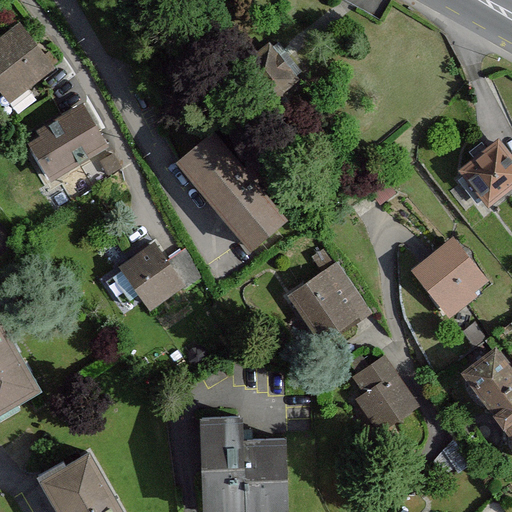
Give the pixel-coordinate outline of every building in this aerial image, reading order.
[(0,95),(42,67),(15,27),(0,37),(0,95)] [(238,52),(265,92),(291,75),(265,34),(238,52)] [(99,149),(73,107),(21,140),(47,181),(99,149)] [(166,151),(240,242),(275,213),(201,123),(166,151)] [(451,163),(480,201),(511,176),(511,165),(488,134),(451,163)] [(404,264),(441,314),(468,293),(465,288),(477,279),(443,234),(404,264)] [(175,283),(148,244),(112,269),(139,308),(175,283)] [(282,295),(311,341),(358,312),(320,252),(308,260),(317,273),(282,295)] [(0,316),(0,414),(42,390),(0,316)] [(511,373),(486,340),(450,364),(511,444),(511,373)] [(358,391),(346,400),(372,436),(415,407),(377,353),(347,375),(358,391)] [(234,421),(185,424),(191,506),(236,503),(236,511),(280,511),(276,445),(235,448),(234,421)] [(122,511),(88,453),(39,481),(56,511),(122,511)]
